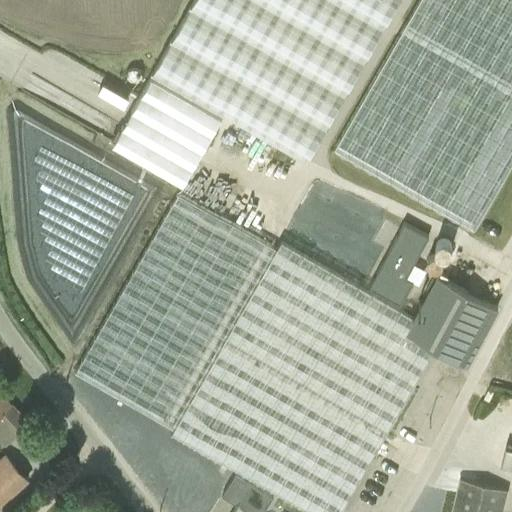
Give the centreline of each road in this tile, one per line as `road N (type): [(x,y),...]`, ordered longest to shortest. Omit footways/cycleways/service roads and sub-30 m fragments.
road 1 (unclassified): [(0,295),(148,511)]
road 2 (unclassified): [(511,289),(390,511)]
